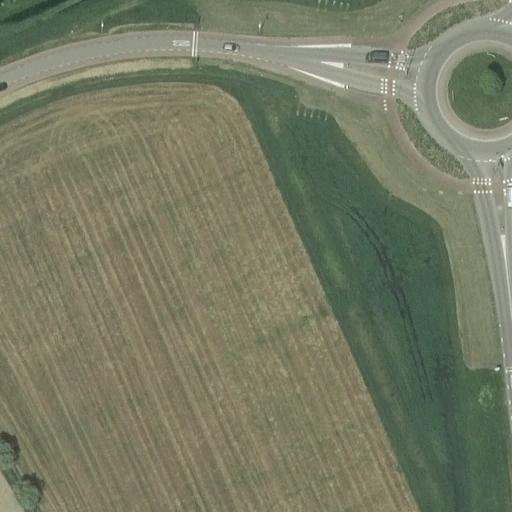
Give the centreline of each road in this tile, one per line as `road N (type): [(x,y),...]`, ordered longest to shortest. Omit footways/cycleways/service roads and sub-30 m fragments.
road 1 (tertiary): [(0,81),(62,57),(138,43),(297,57)]
road 2 (tertiary): [(474,151),(509,295)]
road 3 (tertiary): [(435,56),(297,57)]
road 4 (tertiary): [(297,57),(425,102)]
